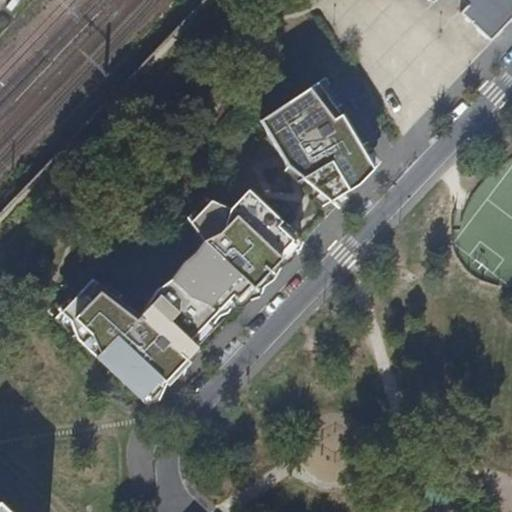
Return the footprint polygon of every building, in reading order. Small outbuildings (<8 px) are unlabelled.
[(511,0),(433,0),(439,5),(443,0),(467,0),(474,6),(465,14),(496,43),(511,25),(511,0)] [(316,85),(256,124),(279,160),(299,159),(303,164),(293,170),(295,178),(327,205),(355,188),(370,173),(347,142),(340,146),(327,126),(339,118),(316,85)] [(327,126),(340,146),(352,139),(339,118),(327,126)] [(201,236),(193,248),(181,257),(168,275),(154,285),(137,311),(90,274),(58,306),(68,316),(75,334),(138,394),(158,373),(162,377),(177,362),(167,353),(178,341),(187,351),(194,344),(186,336),(229,292),(237,299),(250,285),(242,277),(255,265),(263,272),(293,241),(275,223),(279,219),(246,187),(228,205),(209,195),(189,217),(201,236)] [(250,285),(254,288),(266,276),(263,272),(255,265),(242,277),(250,285)] [(177,362),(180,365),(198,347),(194,344),(187,351),(178,341),(167,353),(177,362)] [(0,511),(9,511),(0,503),(0,511)]
